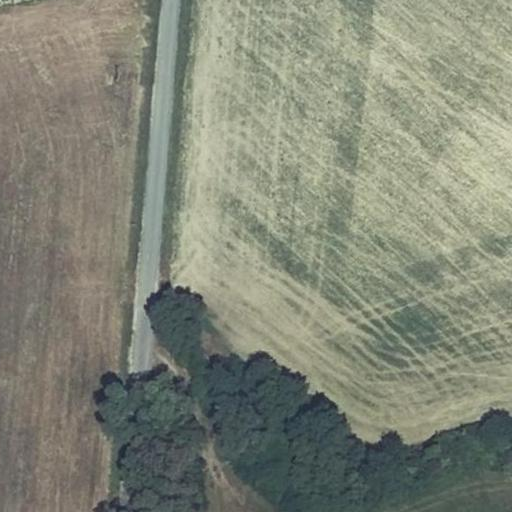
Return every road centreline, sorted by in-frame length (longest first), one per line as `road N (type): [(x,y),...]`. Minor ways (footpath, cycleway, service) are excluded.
road 1 (tertiary): [(172,0),(129,511)]
road 2 (track): [(144,326),(237,511)]
